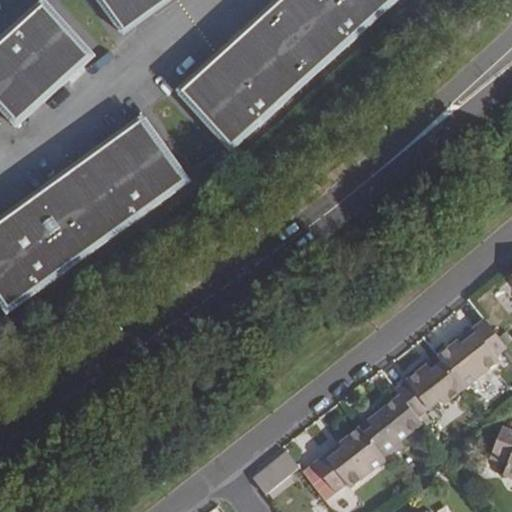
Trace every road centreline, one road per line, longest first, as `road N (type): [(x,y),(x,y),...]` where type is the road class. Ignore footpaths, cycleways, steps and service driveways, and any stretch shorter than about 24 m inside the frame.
road 1 (tertiary): [(0,450),(511,57)]
road 2 (residential): [(511,234),(220,469)]
